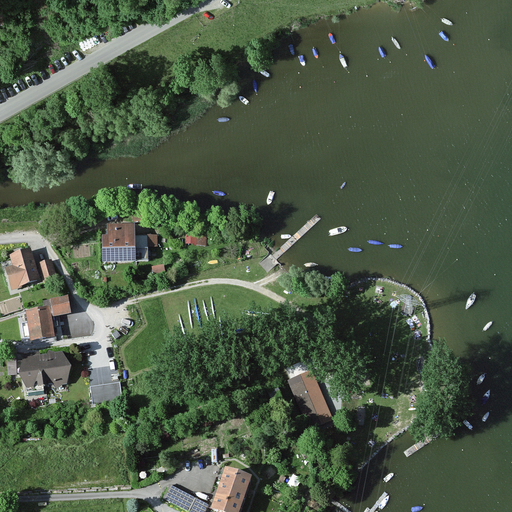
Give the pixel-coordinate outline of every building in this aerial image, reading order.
[(133,229),(105,229),(105,240),(100,240),(101,266),(134,266),(133,229)] [(187,233),(186,243),(207,244),(208,234),(187,233)] [(155,238),(147,238),(148,249),(156,249),(155,238)] [(10,292),(37,284),(29,253),(8,259),(11,269),(4,270),(10,292)] [(51,262),(38,266),(43,283),(56,280),(51,262)] [(66,300),(49,303),(52,320),(69,318),(66,300)] [(29,345),(53,341),(48,310),(24,314),(29,345)] [(70,372),(60,355),(40,358),(40,355),(22,357),(22,361),(18,377),(26,391),(54,389),(55,390),(63,390),(70,372)] [(312,371),(288,381),(309,431),(333,421),(312,371)] [(120,383),(90,388),(93,406),(123,401),(120,383)] [(238,511),(248,483),(223,474),(209,511),(238,511)] [(171,484),(164,498),(191,511),(205,511),(210,503),(171,484)]
